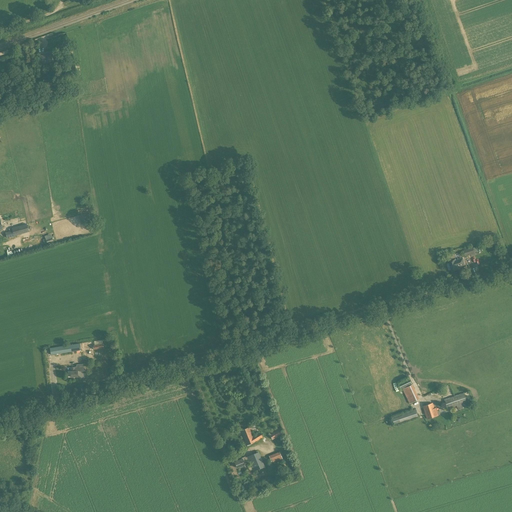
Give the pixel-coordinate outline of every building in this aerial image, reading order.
[(51,54),(39,56),(40,65),(53,63),(51,54)] [(14,238),(14,236),(29,232),(27,224),(9,229),(9,232),(5,232),(7,238),(11,237),(11,239),(14,238)] [(465,256),(475,253),(473,247),(463,250),(465,256)] [(448,261),(448,263),(447,263),(446,264),(448,270),(449,271),(450,270),(450,271),(457,269),(456,266),(464,264),(462,258),(454,260),(454,259),(448,261)] [(102,340),(92,341),(93,348),(94,349),(103,348),(102,340)] [(81,350),(80,344),(80,343),(49,348),(50,354),(81,350)] [(77,377),(77,371),(79,371),(83,371),(83,364),(76,364),(76,367),(70,367),(70,371),(71,377),(77,377)] [(412,385),(412,384),(409,378),(398,383),(400,390),(402,389),(409,404),(419,399),(412,385)] [(458,410),(467,407),(468,407),(464,393),(444,399),(447,409),(456,406),(458,410)] [(432,403),(422,407),(427,419),(438,415),(435,408),(434,409),(432,403)] [(416,409),(391,418),(394,426),(418,417),(416,409)] [(240,430),(247,445),(263,437),(260,432),(253,437),(249,427),(240,430)] [(279,429),(269,435),(272,440),(282,434),(279,429)] [(241,458),(241,459),(234,462),(237,468),(244,465),(243,463),(247,461),(248,460),(253,472),(264,467),(258,451),(247,457),(245,457),(245,456),(241,458)] [(272,465),(283,460),(279,452),(269,456),(272,465)] [(290,475),(284,462),(280,464),(285,477),(290,475)] [(276,481),(285,477),(283,472),(274,475),(276,481)]
